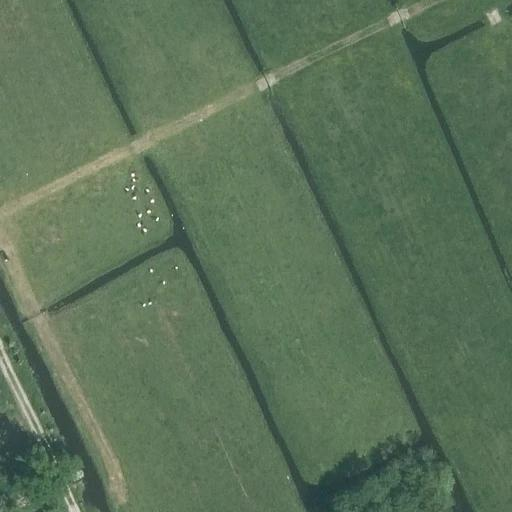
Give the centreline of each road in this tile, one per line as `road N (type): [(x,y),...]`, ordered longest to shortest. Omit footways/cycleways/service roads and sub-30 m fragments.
road 1 (track): [(0,211),(434,0)]
road 2 (track): [(100,511),(113,495),(107,462),(0,245)]
